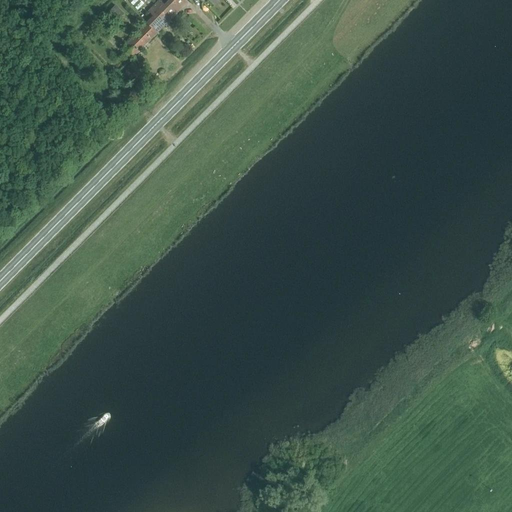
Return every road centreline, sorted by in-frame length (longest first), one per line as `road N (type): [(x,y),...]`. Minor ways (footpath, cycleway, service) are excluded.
road 1 (track): [(0,362),(325,30)]
road 2 (secondary): [(0,280),(279,0)]
road 3 (track): [(137,142),(54,48),(94,0)]
